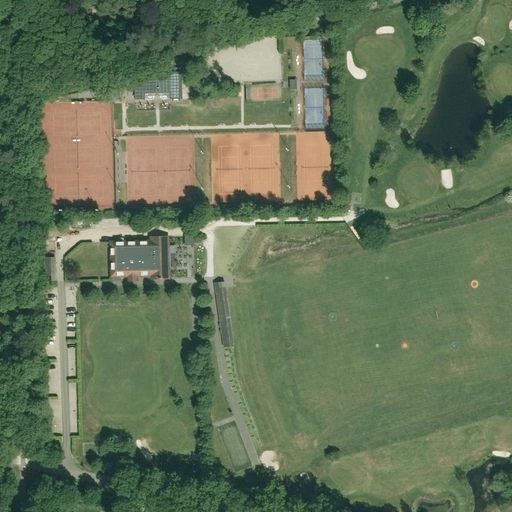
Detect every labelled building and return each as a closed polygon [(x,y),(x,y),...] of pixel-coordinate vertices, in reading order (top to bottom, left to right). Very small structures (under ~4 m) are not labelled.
[(183,99),(182,72),(135,73),(135,100),(146,100),(146,94),(169,93),(169,99),(183,99)] [(101,101),(121,100),(120,90),(100,91),(101,101)] [(169,279),(168,237),(151,237),(151,241),(111,242),(111,276),(128,276),(128,279),(136,279),(136,276),(152,275),(152,279),(169,279)] [(56,281),(56,257),(44,257),(45,281),(56,281)] [(214,283),(223,348),(235,346),(225,281),(214,283)]
